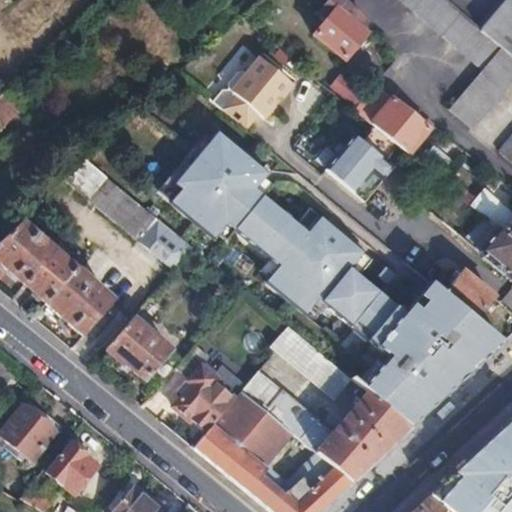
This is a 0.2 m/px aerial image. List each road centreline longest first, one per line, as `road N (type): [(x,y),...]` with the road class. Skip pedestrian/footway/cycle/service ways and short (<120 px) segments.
road 1 (residential): [(238,511),(0,315)]
road 2 (primary): [(511,381),(371,511)]
